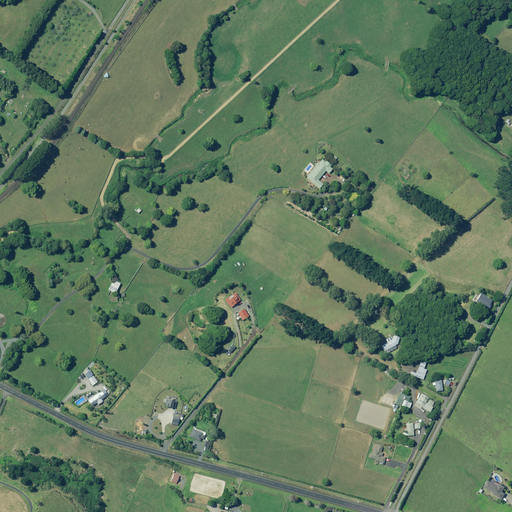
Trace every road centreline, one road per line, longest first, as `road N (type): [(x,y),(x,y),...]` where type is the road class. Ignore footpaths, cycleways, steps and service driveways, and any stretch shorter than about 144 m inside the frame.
road 1 (unclassified): [(373,511),(114,441),(0,386)]
road 2 (unknown): [(511,280),(395,511)]
road 3 (unknown): [(126,245),(65,295),(0,366)]
road 4 (unknown): [(240,348),(160,454)]
road 5 (unknown): [(414,405),(423,428),(383,511)]
